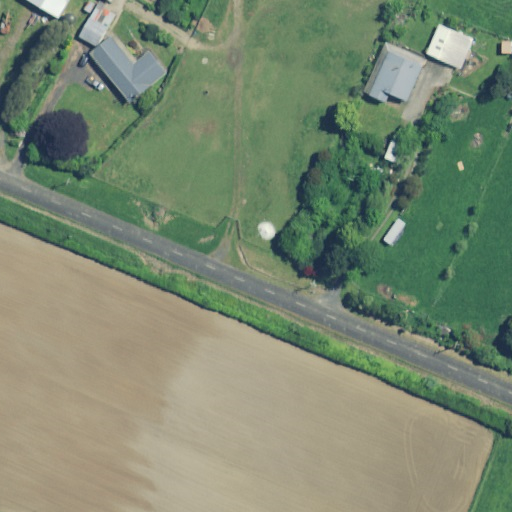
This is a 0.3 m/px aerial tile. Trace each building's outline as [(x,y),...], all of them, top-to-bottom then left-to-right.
[(69,0),(27,0),(59,18),(69,0)] [(115,37),(89,20),(79,37),(95,46),(89,53),(130,103),(167,73),(149,51),(136,62),(115,37)] [(474,39),(439,25),(427,54),(462,69),(474,39)] [(426,60),(384,41),(362,92),(386,103),(390,94),(408,102),(426,60)] [(511,54),(511,42),(501,42),(500,54),(511,54)] [(407,140),(395,135),(385,158),(396,163),(407,140)]
